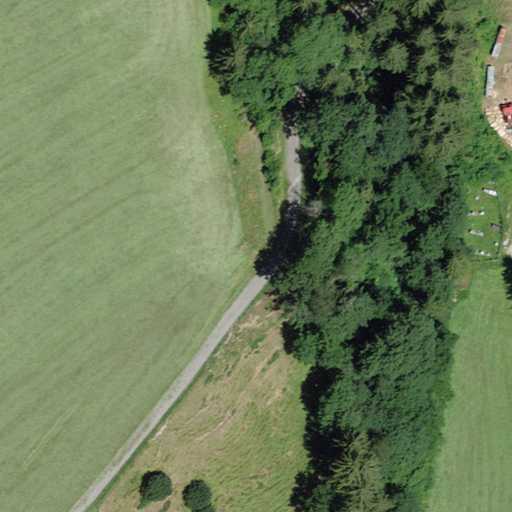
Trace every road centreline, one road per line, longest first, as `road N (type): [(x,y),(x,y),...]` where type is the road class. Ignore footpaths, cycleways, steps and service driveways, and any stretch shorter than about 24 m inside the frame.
road 1 (track): [(65,511),(269,267)]
road 2 (track): [(269,267),(417,0)]
